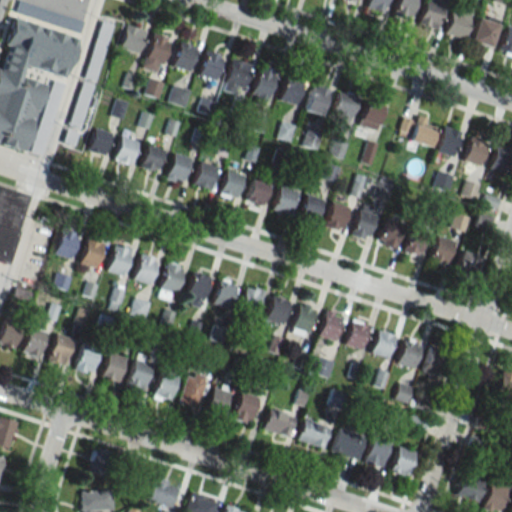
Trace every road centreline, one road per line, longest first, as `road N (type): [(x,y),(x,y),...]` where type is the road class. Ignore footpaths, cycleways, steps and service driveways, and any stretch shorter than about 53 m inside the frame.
road 1 (residential): [(0,165),(511,331)]
road 2 (residential): [(0,391),(373,511)]
road 3 (residential): [(194,0),(511,102)]
road 4 (residential): [(418,511),(511,223)]
